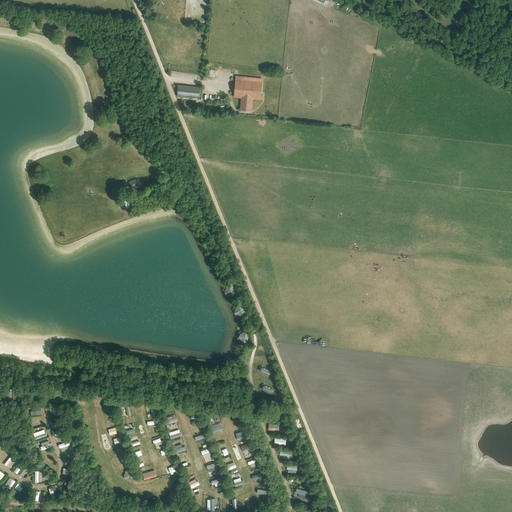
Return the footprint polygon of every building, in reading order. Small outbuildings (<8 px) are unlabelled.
[(261,94),(263,78),(236,75),(234,97),(241,98),(239,109),(252,111),(253,99),(260,100),(260,99),(262,99),(263,94),(261,94)] [(177,96),(198,98),(199,87),(178,85),(177,96)] [(139,185),(136,179),(129,181),(131,188),(139,185)] [(232,285),(222,289),(226,297),(235,293),(232,285)] [(242,304),(232,308),(236,316),(245,312),(242,304)] [(249,334),(239,332),(237,340),(247,342),(249,334)] [(272,371),(260,366),(258,371),(270,376),(272,371)] [(274,389),(262,384),(260,388),(272,393),(274,389)] [(13,457),(11,455),(4,464),(7,466),(7,465),(13,457)] [(185,461),(183,462),(185,465),(193,462),(191,456),(184,458),(185,461)] [(18,473),(23,466),(20,464),(14,471),(18,473)] [(127,478),(135,476),(133,468),(125,470),(127,478)] [(7,487),(10,489),(15,481),(12,479),(8,486),(7,487)] [(188,486),(190,489),(201,484),(199,481),(188,486)]
